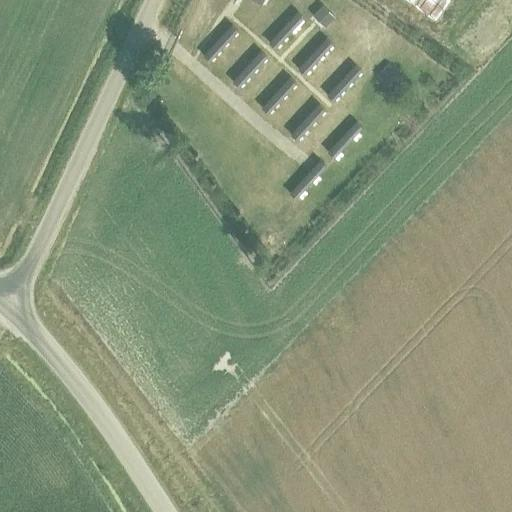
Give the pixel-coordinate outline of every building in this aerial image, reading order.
[(323,6),(316,14),(326,24),(330,21),(334,17),(329,11),(323,6)] [(298,12),(270,43),(275,48),(288,34),(304,17),(298,12)] [(215,44),(204,56),(210,61),(238,30),(232,25),(215,44)] [(327,39),(299,69),(304,74),(333,44),(327,39)] [(248,66),(233,82),(239,87),(267,57),(261,51),(248,66)] [(356,65),(328,95),(333,101),(340,93),(361,70),(356,65)] [(393,67),(382,78),(390,87),(401,76),(393,67)] [(277,93),(262,108),(268,113),(282,98),(296,83),(291,78),(286,82),(281,87),(277,93)] [(298,127),(291,134),(297,140),(311,124),(325,109),(320,104),(302,123),(298,127)] [(343,137),(328,152),(334,157),(362,127),(357,122),(343,137)] [(304,178),(290,193),(296,198),(326,166),(320,160),(304,178)]
